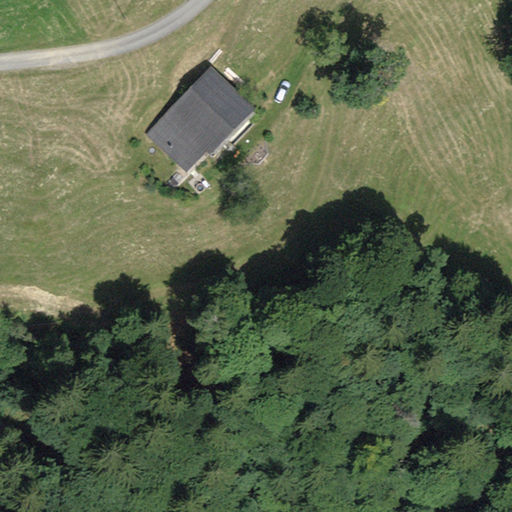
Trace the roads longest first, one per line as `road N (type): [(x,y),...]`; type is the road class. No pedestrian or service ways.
road 1 (track): [(0,64),(110,47),(158,30),(200,0)]
road 2 (track): [(283,99),(350,0)]
